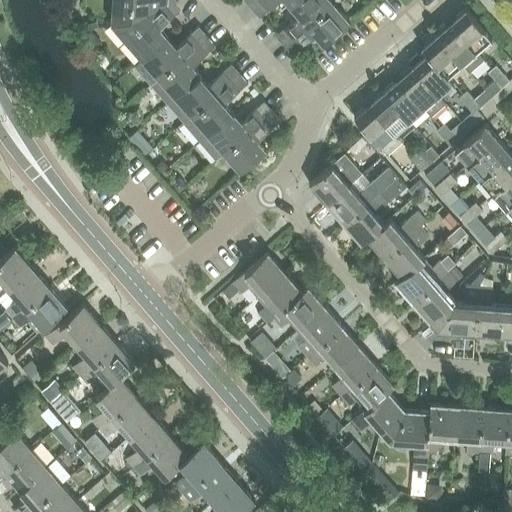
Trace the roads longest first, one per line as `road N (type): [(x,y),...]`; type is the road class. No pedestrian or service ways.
road 1 (residential): [(511,372),(414,365),(265,183)]
road 2 (tertiary): [(332,511),(140,290)]
road 3 (tertiary): [(140,290),(0,116)]
road 4 (residential): [(140,290),(265,183)]
road 5 (residential): [(315,108),(434,0)]
road 6 (residential): [(315,108),(210,0)]
